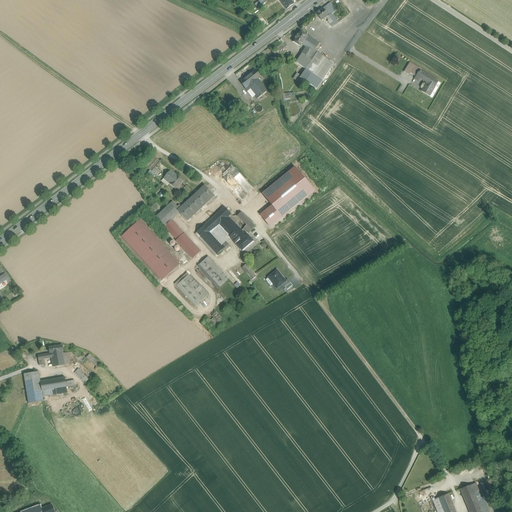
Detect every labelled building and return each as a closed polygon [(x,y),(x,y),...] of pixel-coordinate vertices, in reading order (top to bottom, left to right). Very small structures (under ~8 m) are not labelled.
[(266,0),(260,0),(255,4),(258,8),(268,1),(266,0)] [(290,0),(286,0),(282,4),(286,9),(294,4),(290,0)] [(323,8),(328,16),(331,13),(326,6),(323,8)] [(328,16),(323,8),(316,14),(322,21),(326,18),(328,16)] [(300,47),(301,45),(307,36),(300,31),(298,34),(295,39),(293,42),(300,47)] [(306,47),(302,53),(302,54),(312,60),(317,53),(314,51),(319,44),(307,36),(301,45),(306,47)] [(282,41),(273,47),(278,53),(286,47),(282,41)] [(312,60),(306,69),(322,81),(334,64),(317,53),(312,60)] [(296,63),(306,69),(312,60),(302,54),(296,63)] [(410,63),(404,72),(409,75),(415,66),(410,63)] [(322,81),(306,69),(300,78),(317,89),(322,81)] [(240,81),(245,88),(248,86),(258,79),(260,77),(255,70),(240,81)] [(419,71),(416,76),(427,82),(424,88),(429,91),(427,95),(429,96),(438,82),(419,71)] [(258,79),(248,86),(250,89),(258,99),(267,91),(258,79)] [(242,98),(232,105),(236,111),(246,104),(242,98)] [(156,176),(160,172),(155,167),(161,162),(160,161),(154,156),(144,166),(156,176)] [(295,167),(263,193),(272,205),(261,214),(270,226),(314,191),(295,167)] [(162,180),(168,185),(169,184),(176,189),(183,180),(170,170),(162,180)] [(205,186),(177,211),(179,213),(185,220),(213,194),(205,186)] [(163,224),(177,211),(170,204),(157,216),(163,224)] [(218,226),(229,216),(231,214),(224,207),(204,225),(211,233),(218,226)] [(172,220),(179,213),(177,211),(163,224),(164,227),(172,220)] [(243,228),(248,233),(255,226),(241,212),(237,216),(247,225),(243,228)] [(218,226),(230,238),(236,244),(247,235),(229,216),(218,226)] [(182,235),(184,233),(172,220),(164,227),(177,240),(182,235)] [(179,265),(139,221),(122,237),(162,280),(179,265)] [(217,255),(222,251),(225,248),(222,245),(211,233),(204,225),(197,232),(197,233),(217,255)] [(211,233),(222,245),(226,242),(230,238),(218,226),(211,233)] [(215,256),(217,255),(197,233),(195,234),(215,256)] [(182,235),(177,240),(193,258),(198,254),(182,235)] [(247,235),(236,244),(242,251),(254,242),(247,235)] [(230,246),(226,242),(222,245),(225,248),(222,251),(223,253),(230,246)] [(208,257),(199,265),(220,287),(228,279),(224,274),(208,257)] [(199,265),(198,266),(218,288),(220,287),(199,265)] [(246,265),(242,268),(245,271),(252,280),(256,277),(246,265)] [(229,268),(224,274),(228,279),(237,289),(243,283),(238,278),(229,268)] [(277,271),(268,278),(269,277),(274,283),(273,284),(277,288),(282,284),(286,281),(285,281),(277,271)] [(175,284),(177,286),(188,275),(187,273),(175,284)] [(0,277),(0,285),(2,289),(11,283),(5,274),(0,277)] [(177,286),(196,306),(207,296),(188,275),(177,286)] [(70,364),(68,352),(63,353),(63,350),(51,352),(51,353),(37,356),(38,360),(44,359),(51,358),(53,367),(70,364)] [(86,358),(97,367),(100,363),(90,354),(86,358)] [(39,372),(24,374),(29,404),(43,401),(43,397),(42,391),(40,381),(39,372)] [(82,373),(78,376),(85,383),(88,379),(82,373)] [(40,381),(42,391),(66,387),(75,385),(74,380),(66,382),(65,377),(40,381)] [(42,391),(43,397),(67,393),(66,387),(42,391)] [(471,485),(482,511),(487,511),(476,483),(471,485)] [(460,490),(469,511),(482,511),(471,485),(460,490)] [(456,511),(448,494),(438,498),(444,511),(456,511)] [(444,511),(438,498),(433,500),(437,511),(444,511)] [(53,511),(52,506),(51,506),(49,506),(47,500),(38,503),(41,509),(41,511),(53,511)]
